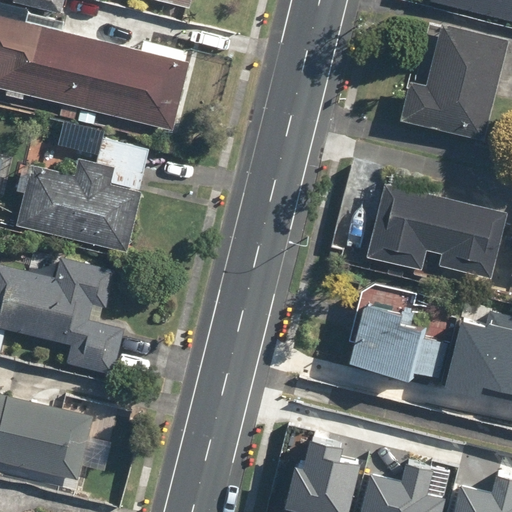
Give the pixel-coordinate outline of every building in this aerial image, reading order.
[(63,15),(0,0),(0,89),(171,129),(187,61),(180,60),(182,51),(142,42),(140,50),(59,32),(63,15)] [(0,0),(63,15),(66,0),(0,0)] [(148,0),(189,9),(191,0),(148,0)] [(511,0),(428,0),(428,3),(511,22),(511,0)] [(416,86),(406,83),(397,118),(483,139),(507,42),(431,24),(416,86)] [(76,159),(72,177),(31,168),(18,227),(124,250),(147,146),(100,136),(94,163),(76,159)] [(365,255),(421,268),(426,247),(438,250),(435,263),(491,276),(506,214),(382,184),(365,255)] [(0,355),(6,328),(68,342),(64,361),(114,373),(124,327),(99,321),(111,268),(34,251),(29,271),(0,264),(0,355)] [(363,278),(344,361),(436,383),(446,340),(423,335),(425,327),(412,324),(419,292),(363,278)] [(465,311),(448,378),(482,387),(486,375),(502,379),(511,340),(511,307),(492,303),(488,317),(465,311)] [(511,340),(502,379),(511,381),(511,340)] [(114,447),(82,439),(89,413),(0,390),(0,460),(73,478),(77,462),(108,470),(114,447)] [(290,509),(302,511),(360,511),(373,461),(306,445),(290,509)] [(377,511),(453,511),(460,484),(442,480),(447,462),(413,454),(407,478),(387,473),(377,511)] [(463,511),(511,511),(511,473),(503,472),(499,489),(471,482),(463,511)]
